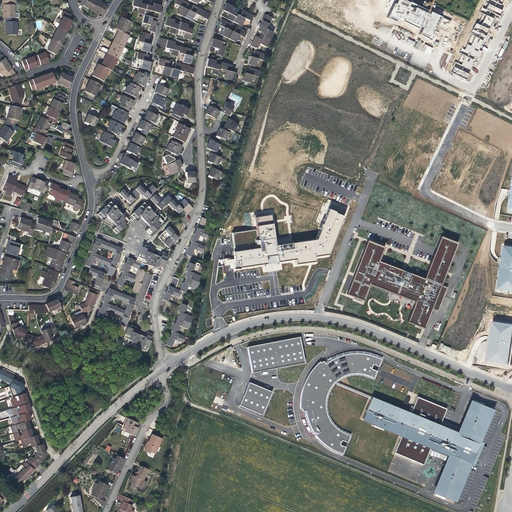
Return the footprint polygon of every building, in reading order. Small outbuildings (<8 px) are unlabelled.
[(86,7),(90,9),(94,1),(91,0),(81,0),(80,2),(84,4),(83,6),(86,7)] [(154,32),(155,31),(156,27),(157,22),(153,21),(151,20),(152,18),(152,17),(150,17),(151,11),(159,13),(162,5),(154,3),(154,4),(153,6),(150,5),(143,3),(141,3),(141,0),(133,0),(132,6),(139,8),(138,13),(144,15),(142,23),(150,25),(149,27),(148,30),(154,32)] [(190,10),(188,9),(185,8),(186,6),(188,2),(184,0),(176,0),(175,3),(181,6),(177,13),(192,20),(195,13),(201,16),(208,19),(211,13),(194,5),(190,10)] [(395,0),(393,4),(386,18),(395,22),(398,16),(404,19),(403,21),(418,29),(419,26),(422,28),(418,35),(426,39),(431,41),(437,28),(438,26),(447,30),(451,22),(443,17),(438,15),(430,11),(425,9),(411,1),(407,0),(395,0)] [(486,0),(485,3),(488,4),(486,6),(482,4),(479,11),(484,14),(479,24),(476,23),(470,34),(473,35),(466,48),(463,47),(460,53),(463,54),(458,63),(456,62),(454,66),(456,67),(453,72),(468,80),(504,6),(501,5),(503,0),(486,0)] [(12,5),(12,1),(4,1),(4,5),(3,5),(3,9),(15,10),(14,5),(12,5)] [(98,3),(94,1),(90,9),(97,13),(98,13),(99,11),(102,13),(106,6),(99,2),(98,3)] [(227,18),(233,21),(237,14),(238,11),(232,8),(233,6),(227,3),(223,9),(230,13),(229,14),(227,18)] [(15,10),(3,9),(3,10),(4,10),(4,12),(3,12),(3,18),(7,18),(13,18),(15,18),(15,10)] [(239,15),(237,14),(233,21),(240,25),(242,21),(244,18),(249,21),(252,15),(242,10),(239,15)] [(176,34),(177,30),(178,28),(185,31),(183,34),(183,36),(189,39),(190,35),(192,32),(193,28),(189,27),(187,26),(188,24),(188,23),(180,20),(179,24),(173,21),(174,19),(166,16),(164,24),(171,26),(170,29),(169,32),(175,34),(176,34)] [(63,17),(62,20),(60,23),(60,24),(61,25),(59,28),(65,31),(67,32),(69,28),(71,25),(69,24),(70,21),(71,20),(69,20),(65,17),(63,17)] [(7,21),(7,26),(8,26),(8,27),(8,29),(7,29),(7,34),(18,34),(18,21),(15,21),(15,18),(13,18),(7,18),(7,21)] [(129,28),(131,24),(132,22),(122,18),(120,22),(121,22),(120,23),(120,24),(119,25),(118,25),(117,26),(116,29),(118,30),(119,31),(126,34),(127,32),(129,28)] [(227,38),(228,36),(231,31),(228,30),(230,27),(231,24),(222,19),(219,25),(224,27),(223,29),(220,35),(222,36),(227,38)] [(258,31),(261,33),(264,34),(263,36),(263,37),(266,39),(270,40),(272,35),(274,33),(267,29),(269,24),(263,21),(261,25),(258,31)] [(227,38),(232,41),(235,42),(236,41),(237,39),(237,38),(239,35),(244,37),(247,31),(237,27),(234,32),(231,31),(228,36),(227,38)] [(63,35),(65,31),(59,28),(58,28),(54,35),(55,36),(54,40),(59,43),(61,43),(64,39),(65,36),(63,35)] [(123,48),(129,36),(126,34),(119,31),(116,36),(117,36),(116,38),(116,39),(115,39),(113,42),(123,48)] [(143,31),(142,33),(142,34),(139,34),(138,40),(143,42),(141,49),(149,52),(151,44),(151,43),(148,43),(149,40),(151,34),(151,33),(143,31)] [(175,44),(175,41),(176,41),(160,36),(157,46),(165,48),(166,46),(173,49),(171,54),(178,56),(179,52),(185,53),(183,61),(191,63),(193,55),(190,54),(190,53),(192,48),(178,44),(175,44)] [(253,40),(251,43),(250,47),(252,47),(251,47),(254,49),(256,50),(257,48),(259,44),(266,48),(267,45),(270,40),(266,39),(263,37),(262,37),(261,40),(259,38),(257,37),(255,36),(253,40)] [(58,46),(59,43),(54,40),(52,39),(51,42),(49,47),(50,47),(48,51),(55,55),(56,55),(58,50),(60,47),(58,46)] [(212,40),(211,42),(210,45),(209,48),(217,50),(215,56),(221,58),(224,48),(219,45),(219,43),(212,40)] [(127,49),(123,48),(113,42),(110,47),(111,48),(111,49),(110,51),(109,50),(107,54),(118,59),(121,52),(124,54),(127,49)] [(429,55),(433,48),(425,44),(421,51),(429,55)] [(257,59),(262,61),(263,59),(265,54),(259,52),(254,51),(253,53),(253,54),(252,57),(250,57),(249,56),(246,64),(249,65),(254,66),(257,59)] [(153,63),(150,62),(147,61),(148,58),(149,55),(138,52),(136,58),(142,60),(140,68),(151,71),(153,63)] [(49,62),(46,54),(42,55),(41,54),(34,57),(34,58),(36,64),(40,63),(41,65),(43,64),(49,62)] [(111,71),(118,59),(107,54),(105,59),(106,59),(105,61),(104,62),(103,62),(101,66),(108,69),(111,71)] [(11,68),(9,65),(8,65),(6,62),(7,62),(4,58),(2,60),(0,60),(0,71),(0,72),(2,75),(5,74),(6,77),(15,74),(13,72),(12,72),(10,69),(11,68)] [(37,66),(36,64),(34,58),(30,60),(29,58),(21,61),(24,68),(28,67),(28,69),(31,68),(37,66)] [(192,74),(194,67),(187,65),(176,62),(174,68),(169,67),(170,61),(160,58),(158,64),(164,66),(161,73),(177,77),(179,70),(192,74)] [(217,76),(219,68),(220,65),(216,64),(214,63),(214,61),(214,60),(206,58),(205,66),(212,68),(210,74),(217,76)] [(236,73),(232,72),(230,71),(230,69),(231,65),(221,62),(220,65),(219,68),(225,70),(223,78),(234,81),(236,73)] [(102,81),(108,69),(101,66),(98,64),(96,69),(97,69),(96,71),(95,72),(94,72),(92,76),(102,81)] [(252,75),(257,77),(260,70),(249,67),(248,71),(247,74),(244,73),(241,81),(250,83),(252,75)] [(132,81),(143,87),(145,82),(144,82),(145,80),(146,80),(148,76),(138,71),(136,75),(135,74),(132,81)] [(45,77),(41,79),(43,85),(44,86),(51,83),(51,82),(55,81),(52,73),(44,75),(45,77)] [(73,78),(69,77),(62,73),(58,80),(62,83),(61,84),(69,88),(73,78)] [(39,86),(43,85),(41,79),(41,77),(36,78),(32,79),(33,82),(29,83),(32,90),(40,87),(39,86)] [(90,79),(88,84),(89,84),(88,86),(87,87),(84,91),(95,96),(101,85),(90,79)] [(163,86),(166,81),(161,79),(158,84),(159,85),(158,87),(157,89),(156,89),(155,92),(165,97),(167,93),(169,92),(168,90),(169,89),(163,86)] [(123,91),(135,97),(137,93),(136,93),(137,91),(137,90),(138,91),(140,88),(129,82),(128,85),(127,85),(123,91)] [(8,87),(10,92),(11,92),(12,93),(12,94),(23,95),(19,84),(8,87)] [(13,100),(12,105),(21,107),(23,96),(24,96),(23,95),(12,94),(12,95),(11,95),(13,100)] [(134,101),(122,95),(118,102),(120,102),(118,106),(129,111),(131,107),(130,107),(130,105),(131,104),(132,105),(134,101)] [(153,103),(157,105),(162,107),(162,106),(165,105),(164,103),(165,99),(156,95),(154,98),(155,98),(154,101),(153,103)] [(62,100),(57,97),(55,96),(54,99),(51,104),(53,104),(51,108),(59,112),(61,106),(62,104),(60,103),(62,100)] [(225,102),(220,112),(224,113),(224,112),(227,113),(229,114),(233,106),(232,105),(231,103),(229,104),(225,102)] [(176,103),(171,113),(180,117),(182,114),(185,116),(188,109),(185,107),(185,106),(181,104),(181,105),(176,103)] [(22,107),(21,107),(12,105),(10,105),(9,109),(10,110),(10,112),(10,113),(9,113),(8,117),(8,118),(6,122),(14,125),(17,119),(19,120),(22,107)] [(128,113),(111,105),(109,108),(114,111),(111,117),(123,123),(125,119),(124,118),(125,117),(125,116),(126,117),(128,113)] [(208,106),(207,109),(208,110),(206,112),(206,114),(214,118),(218,110),(217,110),(216,107),(214,108),(208,106)] [(56,117),(59,112),(51,108),(49,112),(47,111),(44,118),(51,122),(53,119),(55,120),(56,117)] [(157,116),(153,114),(149,112),(148,114),(147,116),(146,115),(144,119),(154,123),(155,120),(158,119),(157,117),(157,116)] [(85,123),(89,124),(94,127),(98,119),(97,119),(96,116),(93,117),(88,114),(86,118),(87,118),(87,120),(85,123)] [(35,128),(38,130),(45,133),(46,134),(48,129),(47,129),(48,127),(48,126),(50,126),(51,122),(44,118),(41,117),(35,128)] [(122,125),(110,119),(106,126),(108,127),(106,130),(117,135),(119,131),(118,131),(118,130),(119,129),(120,129),(122,125)] [(138,128),(142,130),(148,133),(148,131),(151,131),(150,128),(151,125),(141,120),(140,122),(139,123),(140,124),(138,128)] [(237,124),(232,122),(229,120),(228,122),(227,124),(225,124),(224,127),(233,132),(235,129),(237,128),(236,125),(237,124)] [(0,131),(0,137),(6,142),(14,131),(12,130),(14,125),(6,122),(5,125),(4,125),(2,128),(3,129),(2,130),(1,132),(0,131)] [(188,132),(189,129),(178,123),(175,129),(176,130),(172,137),(183,142),(186,135),(185,134),(186,133),(187,132),(188,132)] [(46,134),(45,133),(38,130),(35,128),(34,128),(29,139),(41,145),(43,141),(44,139),(45,138),(47,134),(46,134)] [(217,136),(221,138),(225,140),(226,139),(228,138),(227,136),(229,132),(223,129),(220,128),(218,132),(219,132),(218,133),(217,136)] [(112,136),(103,131),(98,141),(103,144),(102,145),(106,147),(107,146),(111,148),(112,145),(114,141),(111,139),(112,136)] [(145,138),(140,136),(136,134),(135,136),(134,138),(133,137),(131,141),(141,146),(143,143),(145,142),(144,139),(145,138)] [(180,149),(181,145),(171,140),(169,144),(168,143),(165,149),(177,155),(178,151),(177,151),(178,149),(179,149),(180,149)] [(207,144),(206,147),(215,152),(217,149),(220,148),(219,146),(219,145),(211,140),(210,142),(209,145),(207,144)] [(60,151),(60,153),(59,156),(69,160),(71,156),(70,155),(70,154),(71,152),(73,146),(63,142),(61,146),(62,147),(64,147),(62,152),(60,151)] [(127,151),(131,153),(136,155),(137,154),(139,153),(139,151),(140,148),(130,143),(128,146),(130,147),(129,149),(127,151)] [(23,155),(12,151),(11,150),(9,155),(13,157),(11,161),(10,160),(8,164),(19,169),(21,164),(23,160),(21,160),(23,155)] [(211,153),(209,157),(210,157),(209,159),(208,161),(217,166),(217,165),(220,164),(219,161),(221,158),(211,153)] [(134,161),(129,158),(125,156),(123,159),(123,161),(121,160),(120,164),(130,168),(131,166),(136,169),(136,167),(139,167),(138,164),(138,163),(134,161)] [(180,163),(178,159),(174,161),(174,159),(170,161),(170,162),(165,165),(170,175),(179,171),(177,167),(181,166),(180,163)] [(75,164),(65,160),(61,169),(63,170),(62,173),(72,177),(73,174),(71,173),(72,171),(75,164)] [(212,167),(210,171),(211,171),(210,173),(209,175),(217,180),(218,179),(220,178),(219,175),(221,172),(212,167)] [(194,171),(190,172),(190,173),(186,173),(186,183),(190,183),(192,185),(194,183),(195,183),(195,178),(194,171)] [(26,187),(19,183),(18,185),(15,184),(16,182),(18,179),(8,175),(3,189),(7,191),(12,193),(13,191),(23,195),(26,187)] [(32,178),(30,182),(26,192),(38,197),(40,192),(44,193),(49,182),(42,179),(41,181),(39,180),(32,178)] [(60,198),(66,201),(69,193),(70,190),(67,189),(66,191),(59,188),(59,186),(51,183),(49,188),(51,189),(48,194),(52,195),(53,197),(54,198),(53,200),(58,202),(60,198)] [(148,198),(158,189),(154,185),(147,191),(141,185),(137,189),(142,193),(143,195),(144,194),(148,198)] [(142,193),(137,189),(131,195),(125,189),(121,193),(127,199),(128,198),(132,202),(142,193)] [(73,207),(73,208),(73,210),(76,211),(78,210),(79,209),(79,208),(80,206),(83,207),(85,203),(81,202),(82,200),(78,198),(77,198),(74,196),(74,195),(69,193),(66,201),(65,203),(73,206),(73,207)] [(168,204),(173,200),(169,196),(163,201),(156,194),(152,199),(161,209),(165,205),(166,206),(168,204)] [(187,206),(189,204),(185,199),(178,206),(173,200),(168,204),(174,210),(175,209),(179,213),(182,211),(184,208),(187,206)] [(122,215),(121,214),(119,212),(115,208),(116,207),(110,201),(99,211),(97,213),(100,217),(104,214),(110,220),(115,224),(116,226),(112,230),(115,233),(127,222),(129,221),(126,218),(123,214),(122,215)] [(22,210),(28,212),(31,204),(25,202),(22,210)] [(145,221),(148,225),(151,227),(147,231),(150,235),(159,226),(163,222),(160,219),(157,216),(153,212),(151,209),(146,204),(145,203),(132,215),(135,219),(138,216),(139,215),(140,216),(145,221)] [(328,255),(346,209),(331,203),(322,224),(321,224),(319,228),(321,228),(317,237),(274,243),(271,218),(256,220),(257,229),(233,232),(235,251),(233,251),(235,260),(239,260),(240,266),(295,259),(296,264),(316,261),(315,256),(328,255)] [(82,220),(84,216),(75,213),(68,231),(69,230),(70,229),(82,220)] [(45,222),(46,220),(38,217),(36,225),(35,228),(49,233),(52,224),(45,222)] [(33,235),(35,228),(36,225),(30,223),(30,220),(20,218),(18,225),(17,227),(29,231),(28,233),(33,235)] [(164,231),(170,238),(163,244),(167,248),(177,239),(173,235),(174,234),(168,228),(164,231)] [(207,240),(209,234),(203,231),(197,229),(196,231),(195,234),(194,234),(190,241),(191,242),(195,244),(199,236),(207,240)] [(73,242),(75,237),(66,233),(63,241),(61,240),(57,248),(66,251),(69,244),(72,245),(73,242)] [(457,243),(441,237),(430,264),(445,270),(457,243)] [(107,249),(109,243),(105,242),(98,239),(96,238),(95,241),(94,243),(93,243),(90,251),(91,251),(95,253),(98,245),(107,249)] [(9,245),(7,253),(16,256),(20,243),(15,242),(10,240),(8,240),(7,244),(9,245)] [(367,240),(346,294),(363,300),(369,285),(370,283),(424,304),(423,306),(431,309),(437,312),(447,287),(440,285),(445,270),(430,264),(424,281),(404,273),(405,271),(403,270),(401,269),(401,270),(400,271),(378,262),(378,261),(384,247),(367,240)] [(202,253),(204,247),(195,244),(191,242),(189,247),(188,247),(185,255),(190,257),(193,249),(202,253)] [(122,248),(109,243),(107,249),(115,252),(112,260),(116,262),(117,262),(120,254),(119,254),(122,248)] [(511,245),(502,243),(494,291),(511,293),(511,245)] [(135,262),(140,264),(143,265),(144,264),(152,268),(152,269),(160,272),(167,255),(163,253),(160,258),(145,252),(147,247),(142,245),(135,262)] [(58,271),(62,262),(60,262),(64,253),(50,247),(46,256),(52,258),(48,267),(58,271)] [(101,263),(103,257),(95,253),(91,251),(89,254),(88,257),(87,256),(84,264),(89,267),(92,259),(101,263)] [(2,266),(1,270),(0,272),(0,276),(9,280),(11,272),(12,269),(13,268),(15,266),(17,267),(19,261),(5,256),(3,263),(4,263),(3,266),(2,266)] [(114,267),(116,262),(112,260),(103,257),(101,263),(109,266),(106,274),(111,276),(115,268),(114,267)] [(129,266),(138,269),(140,264),(135,262),(128,258),(125,264),(124,263),(121,271),(122,272),(126,274),(129,266)] [(378,261),(378,262),(400,271),(401,270),(378,261)] [(191,274),(194,266),(189,264),(186,272),(187,273),(185,278),(186,279),(197,283),(200,278),(191,274)] [(88,273),(89,274),(96,277),(97,277),(95,283),(94,285),(99,287),(102,279),(101,278),(103,272),(98,270),(91,267),(88,273)] [(52,278),(55,279),(56,277),(57,273),(47,268),(46,272),(41,270),(39,275),(39,277),(43,278),(40,285),(48,288),(51,280),(52,278)] [(124,279),(132,283),(133,282),(134,279),(135,277),(126,274),(122,272),(120,277),(119,277),(116,285),(121,287),(124,279)] [(151,303),(149,302),(150,299),(154,291),(159,278),(158,278),(153,276),(143,300),(144,300),(143,303),(149,305),(151,303)] [(199,284),(197,283),(186,279),(184,284),(183,283),(179,291),(181,292),(185,294),(188,286),(196,290),(199,284)] [(75,295),(79,285),(69,281),(65,290),(75,295)] [(424,304),(370,283),(369,285),(414,302),(406,322),(423,329),(431,309),(423,306),(424,304)] [(179,298),(181,292),(179,291),(175,290),(169,287),(166,293),(165,292),(162,300),(165,301),(167,302),(170,294),(179,298)] [(120,300),(123,295),(113,291),(110,289),(109,292),(108,295),(107,294),(103,302),(104,302),(109,304),(112,297),(120,300)] [(97,295),(92,293),(89,292),(84,304),(81,305),(79,306),(80,309),(82,313),(87,311),(91,310),(97,295)] [(133,305),(135,300),(123,295),(120,300),(129,304),(125,311),(130,313),(131,314),(133,308),(134,305),(133,305)] [(45,304),(46,305),(48,312),(56,309),(57,311),(62,309),(57,299),(51,302),(45,304)] [(115,314),(117,308),(109,304),(104,302),(103,306),(102,308),(101,308),(98,316),(103,318),(106,310),(115,314)] [(190,323),(192,318),(184,314),(187,306),(182,304),(180,307),(178,312),(179,313),(177,318),(190,323)] [(43,314),(48,312),(46,305),(44,306),(39,306),(39,314),(43,314)] [(130,313),(125,311),(117,308),(115,314),(123,317),(120,325),(121,325),(125,327),(127,322),(129,319),(127,318),(130,313)] [(74,327),(76,326),(79,325),(85,323),(85,320),(83,315),(78,317),(76,318),(74,315),(70,317),(74,327)] [(175,324),(174,323),(170,331),(172,331),(176,333),(179,325),(187,329),(190,323),(177,318),(175,324)] [(511,343),(511,322),(491,320),(484,363),(509,367),(511,343)] [(18,336),(23,338),(25,333),(26,331),(26,330),(20,328),(18,322),(10,325),(14,334),(18,336)] [(40,331),(42,335),(45,343),(52,340),(49,334),(52,333),(57,331),(54,324),(47,327),(48,328),(40,331)] [(130,345),(134,346),(138,348),(138,349),(146,352),(152,339),(150,338),(151,335),(148,334),(146,339),(144,338),(133,333),(130,332),(132,328),(127,326),(121,342),(129,345),(130,345)] [(182,343),(184,337),(176,333),(172,331),(169,337),(168,336),(165,344),(170,346),(173,339),(182,343)] [(41,345),(45,343),(42,335),(37,338),(25,333),(23,338),(22,341),(36,347),(41,345)] [(246,347),(251,374),(305,363),(299,337),(246,347)] [(325,399),(326,395),(327,393),(329,388),(331,386),(332,384),(333,383),(335,382),(336,380),(340,377),(343,376),(349,374),(351,374),(354,373),(360,373),(363,374),(366,375),(373,378),(376,371),(370,368),(372,364),(378,366),(381,359),(375,357),(370,355),(363,354),(356,353),(349,354),(345,354),(340,356),(335,358),(331,360),(325,364),(323,362),(321,363),(320,363),(319,361),(314,366),(312,369),(307,375),(306,378),(303,384),(302,389),(300,393),(300,398),(299,403),(300,409),(301,409),(303,409),(303,411),(305,411),(306,417),(309,424),(311,428),(313,433),(316,436),(318,439),(324,444),(330,448),(335,451),(343,454),(346,447),(340,445),(342,440),(348,443),(351,436),(343,432),(339,431),(335,427),(332,424),(329,420),(327,415),(326,413),(325,410),(325,406),(325,402),(325,399)] [(0,378),(10,384),(14,376),(0,369),(0,378)] [(15,390),(17,395),(24,393),(22,385),(20,379),(14,376),(10,384),(8,386),(15,390)] [(262,415),(271,392),(248,382),(239,405),(262,415)] [(408,412),(335,382),(332,384),(370,400),(409,415),(410,414),(413,407),(410,406),(408,412)] [(287,396),(275,391),(265,415),(277,420),(287,396)] [(10,402),(12,408),(15,407),(18,406),(27,403),(26,398),(24,393),(17,395),(18,401),(15,402),(15,400),(10,402)] [(480,443),(493,411),(470,401),(459,428),(456,434),(438,426),(441,420),(446,409),(417,397),(415,402),(413,407),(410,414),(371,398),(361,422),(400,438),(394,453),(423,465),(427,454),(429,450),(446,457),(445,461),(432,493),(455,503),(457,498),(470,466),(472,467),(474,462),(482,445),(482,444),(480,443)] [(18,406),(15,407),(12,408),(10,409),(5,411),(5,413),(7,413),(8,418),(10,418),(13,417),(15,416),(18,415),(28,412),(30,411),(29,406),(27,403),(18,406)] [(17,420),(15,416),(13,417),(10,418),(13,425),(28,420),(30,420),(29,416),(28,412),(18,415),(19,419),(17,420)] [(128,419),(123,429),(126,430),(125,433),(135,437),(139,429),(136,428),(137,426),(138,424),(128,419)] [(29,425),(28,420),(13,425),(10,426),(13,434),(17,432),(17,429),(19,428),(20,431),(30,428),(29,425)] [(459,428),(441,420),(438,426),(456,434),(459,428)] [(32,432),(30,428),(20,431),(21,435),(19,435),(17,432),(13,434),(15,442),(20,440),(33,436),(32,432)] [(150,452),(151,452),(155,454),(162,439),(152,434),(149,442),(150,442),(149,445),(148,446),(147,446),(147,452),(150,452)] [(31,448),(35,447),(38,445),(37,441),(35,435),(33,436),(20,440),(23,448),(27,447),(26,443),(29,442),(31,448)] [(41,463),(42,460),(46,454),(45,453),(44,451),(42,444),(38,445),(35,447),(37,453),(34,459),(30,458),(28,460),(35,466),(37,467),(41,463)] [(446,457),(429,450),(427,454),(445,461),(446,457)] [(113,458),(108,469),(108,470),(111,472),(116,474),(119,469),(120,467),(121,467),(125,459),(118,456),(116,460),(113,458)] [(37,467),(35,466),(28,460),(25,463),(24,464),(22,466),(24,468),(18,474),(24,479),(30,473),(37,467)] [(136,486),(138,487),(142,479),(144,480),(149,469),(141,466),(137,475),(136,476),(133,475),(131,481),(133,487),(136,486)] [(20,483),(24,479),(18,474),(13,480),(10,477),(6,481),(14,489),(20,483)] [(147,482),(144,480),(142,479),(138,487),(139,489),(143,491),(147,482)] [(104,494),(106,495),(109,487),(99,482),(95,492),(93,491),(91,496),(97,499),(96,501),(97,502),(102,509),(104,504),(105,503),(101,501),(103,498),(104,494)] [(123,501),(120,509),(123,511),(122,511),(134,511),(131,510),(133,506),(131,505),(133,500),(120,494),(117,499),(123,501)] [(72,502),(73,508),(74,509),(77,508),(77,511),(81,511),(78,495),(69,497),(70,503),(72,502)]
